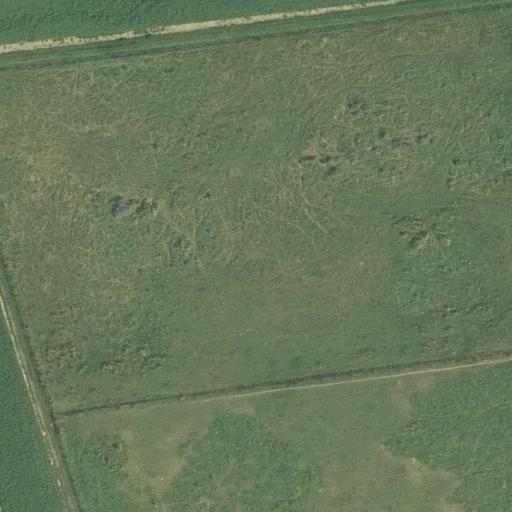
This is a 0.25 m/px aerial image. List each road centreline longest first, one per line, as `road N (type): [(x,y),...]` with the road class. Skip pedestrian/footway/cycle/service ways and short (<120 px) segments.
road 1 (track): [(0,63),(511,2)]
road 2 (track): [(77,511),(0,271)]
